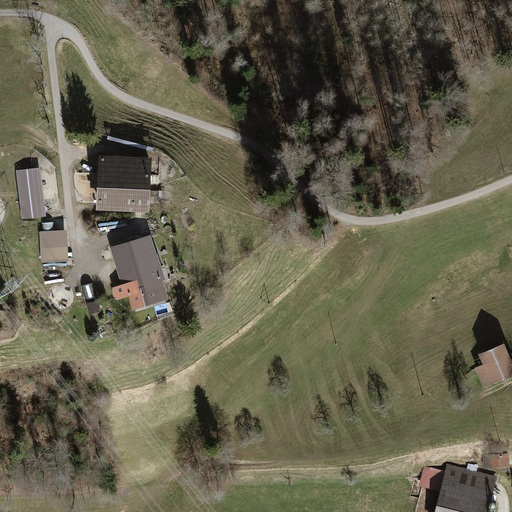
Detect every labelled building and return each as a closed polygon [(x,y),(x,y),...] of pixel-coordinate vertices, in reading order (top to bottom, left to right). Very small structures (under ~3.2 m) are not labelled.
[(156,160),(102,157),(99,209),(153,212),(156,160)] [(41,170),(17,172),(21,219),(44,217),(41,170)] [(69,230),(41,232),(43,264),(72,261),(69,230)] [(149,238),(112,248),(123,286),(115,289),(118,299),(131,295),(135,307),(167,297),(149,238)] [(100,307),(97,299),(88,303),(92,310),(100,307)] [(511,363),(505,345),(481,355),(485,366),(477,369),(485,389),(511,378),(511,363)] [(510,464),(510,452),(483,454),(484,465),(510,464)] [(490,511),(498,477),(447,466),(436,511),(490,511)]
